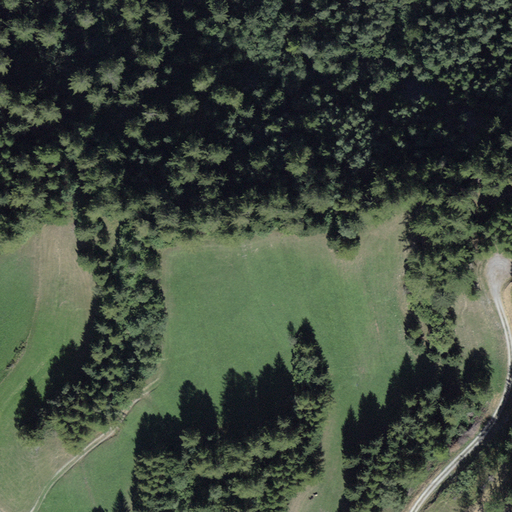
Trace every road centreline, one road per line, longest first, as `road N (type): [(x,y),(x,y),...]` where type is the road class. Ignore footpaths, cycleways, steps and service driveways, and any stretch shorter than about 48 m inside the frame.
road 1 (track): [(412,511),(482,434),(506,393),(509,350),(497,280)]
road 2 (track): [(152,386),(52,481),(33,511)]
